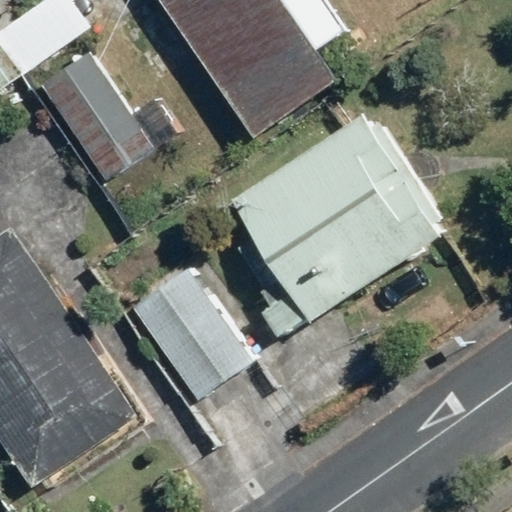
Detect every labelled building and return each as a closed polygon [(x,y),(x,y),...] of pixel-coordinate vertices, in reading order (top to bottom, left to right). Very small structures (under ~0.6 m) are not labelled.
[(98,25),(78,0),(54,0),(0,41),(0,79),(10,93),(98,25)] [(178,0),(272,138),(361,77),(335,38),(356,23),(340,0),(178,0)] [(146,112),(103,50),(57,83),(121,175),(188,129),(167,98),(146,112)] [(297,333),(327,313),(331,317),(464,229),(385,112),(252,200),(272,230),(248,246),(285,300),(278,305),(297,333)] [(64,246),(0,159),(0,409),(55,484),(159,407),(49,258),(64,246)] [(263,360),(200,263),(145,299),(208,396),(263,360)]
